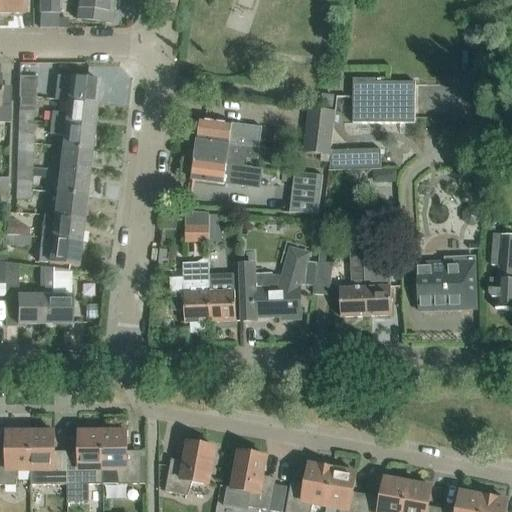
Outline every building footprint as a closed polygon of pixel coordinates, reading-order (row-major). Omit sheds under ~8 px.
[(0,0),(0,14),(24,15),(24,0),(0,0)] [(39,0),(40,15),(58,15),(58,0),(78,0),(76,21),(112,25),(114,0),(39,0)] [(55,97),(54,101),(67,103),(67,102),(96,106),(99,82),(57,77),(55,97)] [(35,78),(20,78),(20,99),(35,100),(35,78)] [(375,85),(375,80),(353,80),(353,124),(416,125),(416,83),(383,83),(383,85),(375,85)] [(0,123),(10,124),(10,110),(0,109),(0,95),(1,95),(1,91),(0,91),(0,123)] [(334,97),(323,96),(321,107),(332,109),(334,97)] [(35,108),(35,100),(20,99),(19,108),(35,108)] [(52,113),(51,124),(94,129),(96,106),(67,102),(67,103),(66,114),(52,113)] [(304,153),(331,156),(335,112),(309,110),(304,153)] [(18,112),(18,122),(34,123),(34,113),(18,112)] [(259,150),(262,128),(200,121),(198,141),(229,146),(259,150)] [(33,146),(34,123),(18,122),(17,146),(33,146)] [(51,124),(50,135),(63,137),(62,148),(91,152),(94,129),(51,124)] [(259,150),(229,146),(198,141),(195,161),(244,168),(245,160),(257,161),(259,150)] [(32,170),(33,146),(17,146),(16,168),(32,170)] [(62,148),(59,171),(88,175),(91,152),(62,148)] [(332,152),(329,172),(381,170),(381,150),(332,152)] [(299,154),(282,151),(281,163),(298,165),(299,154)] [(244,168),(195,161),(192,182),(223,186),(223,185),(260,190),(263,170),(244,168)] [(31,194),(32,170),(16,168),(15,193),(31,194)] [(59,171),(56,194),(86,198),(88,175),(59,171)] [(396,171),(384,171),(384,178),(390,183),(397,182),(396,171)] [(319,215),(323,178),(294,174),(289,214),(319,215)] [(475,177),(474,188),(484,189),(485,178),(475,177)] [(0,214),(7,215),(8,180),(0,179),(0,214)] [(56,194),(54,217),(83,221),(86,198),(56,194)] [(210,244),(210,214),(186,213),(186,244),(210,244)] [(43,216),(41,239),(80,244),(83,221),(54,217),(43,216)] [(7,222),(6,238),(17,239),(18,224),(18,222),(7,222)] [(371,236),(363,236),(364,242),(365,256),(367,318),(392,317),(391,288),(391,272),(380,273),(379,241),(371,236)] [(490,279),(489,294),(489,296),(489,297),(490,298),(491,299),(492,299),(497,299),(496,309),(496,310),(511,311),(511,237),(503,236),(495,236),(492,267),(500,268),(499,280),(490,279)] [(4,238),(4,247),(14,247),(30,248),(30,239),(17,239),(6,238),(4,238)] [(41,239),(38,263),(48,264),(58,265),(78,267),(80,244),(41,239)] [(351,290),(340,290),(341,299),(341,319),(367,318),(365,256),(364,242),(346,243),(346,254),(350,256),(351,290)] [(13,266),(14,247),(4,247),(3,265),(13,266)] [(302,320),(300,289),(310,254),(290,248),(283,274),(256,274),(256,263),(239,264),(240,273),(242,323),(256,322),(256,319),(281,318),(281,316),(287,316),(287,321),(302,320)] [(476,258),(460,259),(446,260),(446,264),(418,265),(420,313),(478,311),(476,258)] [(212,294),(211,278),(210,259),(200,264),(183,264),(185,325),(213,324),(212,294)] [(329,297),(334,264),(318,263),(313,296),(329,297)] [(13,266),(3,265),(3,285),(6,284),(6,298),(6,326),(18,326),(18,327),(19,327),(19,326),(45,326),(44,291),(35,291),(35,297),(18,297),(18,266),(13,266)] [(70,273),(44,270),(44,291),(45,326),(69,326),(69,327),(70,327),(70,296),(70,273)] [(236,323),(235,277),(211,278),(212,294),(213,324),(236,323)] [(97,306),(86,306),(86,319),(98,319),(97,306)] [(31,472),(31,434),(16,434),(16,431),(6,431),(6,440),(7,440),(7,460),(0,460),(0,486),(16,486),(19,472),(31,472)] [(35,434),(31,434),(31,472),(31,486),(46,486),(68,486),(67,460),(55,460),(55,433),(47,433),(47,431),(34,431),(35,434)] [(79,460),(67,460),(68,486),(68,503),(90,503),(90,486),(104,486),(103,433),(100,433),(100,431),(87,431),(87,433),(79,433),(79,460)] [(118,433),(103,433),(104,486),(119,486),(140,486),(140,459),(128,459),(127,439),(128,439),(128,431),(118,431),(118,433)] [(188,497),(193,484),(209,487),(216,449),(211,448),(212,446),(200,444),(200,446),(188,444),(183,469),(170,467),(166,493),(188,497)] [(227,489),(224,506),(249,511),(250,508),(268,511),(282,511),(287,488),(275,486),(262,484),(267,458),(255,456),(256,454),(244,452),(244,454),(239,453),(233,490),(227,489)] [(290,489),(286,511),(311,511),(314,506),(326,508),(333,470),(332,470),(332,468),(320,466),(320,468),(309,466),(305,492),(290,489)] [(333,470),(326,508),(339,510),(338,511),(364,511),(366,503),(352,500),(357,475),(349,473),(349,471),(337,469),(337,471),(333,470)] [(366,503),(364,511),(403,511),(409,484),(405,483),(405,481),(394,479),(393,481),(385,480),(380,506),(366,503)] [(409,484),(403,511),(427,511),(432,488),(424,487),(424,485),(413,483),(412,485),(409,484)] [(481,511),(484,498),(480,497),(481,495),(469,493),(469,495),(461,494),(457,511),(481,511)] [(484,498),(481,511),(505,511),(508,502),(497,500),(498,498),(486,496),(486,498),(484,498)]
